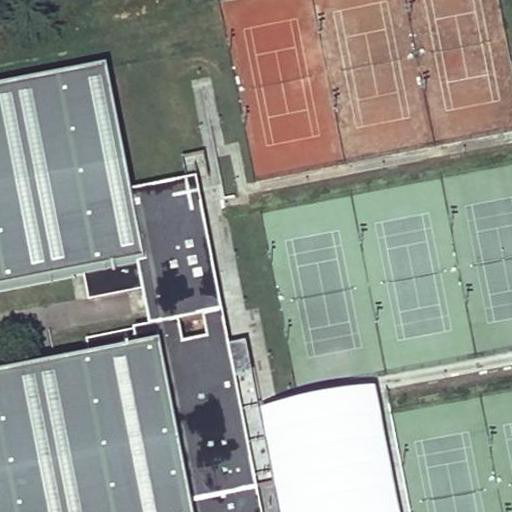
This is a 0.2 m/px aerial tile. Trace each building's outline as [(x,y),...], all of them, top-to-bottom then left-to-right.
[(0,90),(0,291),(54,281),(146,263),(136,208),(133,193),(114,98),(109,69),(16,87),(0,90)] [(133,193),(136,208),(190,197),(206,276),(198,278),(206,318),(204,318),(208,340),(184,344),(186,355),(213,350),(220,391),(239,388),(198,180),(185,183),(142,191),(133,193)] [(166,362),(195,511),(278,511),(259,413),(254,385),(239,388),(220,391),(213,350),(186,355),(184,344),(179,323),(204,318),(206,318),(198,278),(206,276),(190,197),(136,208),(146,263),(84,275),(88,300),(143,290),(151,288),(155,308),(147,309),(151,327),(87,340),(91,360),(163,346),(166,362)] [(151,288),(143,290),(147,309),(155,308),(151,288)] [(0,511),(195,511),(166,362),(163,346),(91,360),(66,365),(63,366),(0,378),(0,511)]
